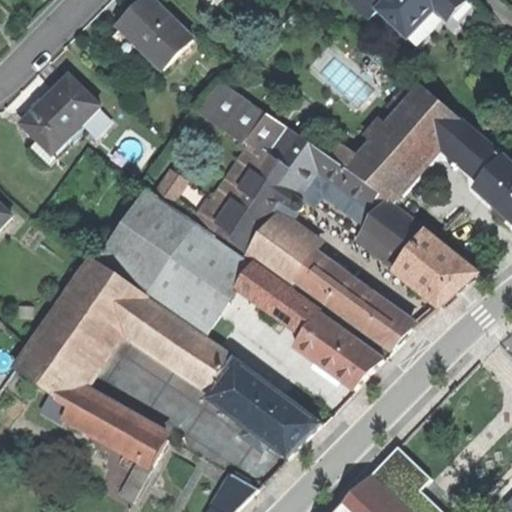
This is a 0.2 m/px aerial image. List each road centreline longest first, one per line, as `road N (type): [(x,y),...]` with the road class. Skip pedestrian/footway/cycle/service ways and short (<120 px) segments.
road 1 (residential): [(511,292),(290,511)]
road 2 (residential): [(0,85),(85,0)]
